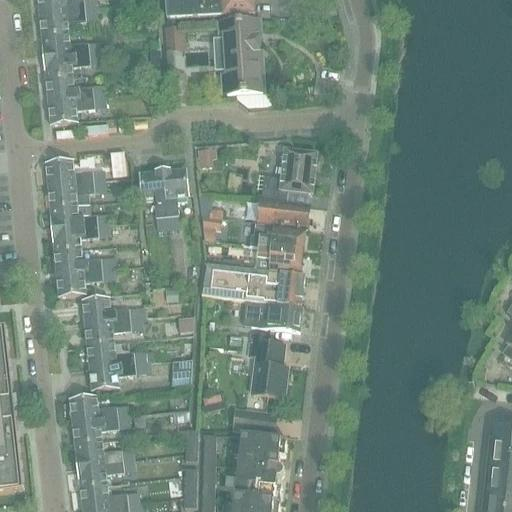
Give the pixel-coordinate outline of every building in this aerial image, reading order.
[(38,0),(40,19),(84,15),(83,3),(83,2),(66,4),(65,0),(38,0)] [(223,18),(254,17),(252,0),(165,0),(167,21),(223,18)] [(96,1),(83,3),(84,15),(97,13),(96,1)] [(97,13),(84,15),(85,25),(98,24),(97,13)] [(40,19),(43,41),(69,38),(68,27),(85,25),(84,15),(40,19)] [(226,76),(227,98),(262,96),(261,64),(259,64),(256,24),(222,27),(224,45),(215,46),(217,77),(226,76)] [(165,31),(166,54),(184,53),(183,30),(165,31)] [(214,42),(214,33),(203,33),(203,42),(214,42)] [(43,41),(45,63),(89,58),(88,46),(70,48),(69,38),(43,41)] [(100,45),(88,46),(89,58),(101,57),(100,45)] [(160,52),(151,52),(152,74),(161,73),(160,52)] [(101,57),(89,58),(90,69),(102,68),(101,57)] [(45,63),(47,85),(73,82),(72,71),(90,69),(89,58),(45,63)] [(185,77),(168,78),(169,107),(186,106),(185,77)] [(47,85),(49,106),(93,101),(92,91),(74,93),(73,82),(47,85)] [(104,90),(92,91),(93,101),(105,100),(104,90)] [(105,100),(93,101),(94,113),(107,112),(105,100)] [(94,113),(93,101),(49,106),(51,128),(78,126),(77,115),(94,113)] [(104,147),(105,171),(120,171),(119,146),(104,147)] [(212,169),(211,153),(200,154),(201,169),(212,169)] [(264,180),(261,203),(286,206),(288,194),(312,198),(317,158),(285,154),(282,182),(264,180)] [(47,169),(49,191),(94,187),(92,176),(75,177),(74,166),(47,169)] [(186,174),(164,176),(166,203),(168,220),(177,219),(178,219),(177,202),(189,200),(186,174)] [(105,175),(92,176),(94,187),(106,186),(105,175)] [(168,220),(166,203),(164,176),(142,178),(144,205),(154,204),(155,221),(168,220)] [(106,186),(94,187),(95,198),(107,197),(106,186)] [(49,191),(51,213),(78,210),(77,199),(95,198),(94,187),(49,191)] [(260,203),(258,216),(258,223),(269,224),(269,228),(305,232),(307,232),(310,209),(286,206),(261,203),(260,203)] [(51,213),(53,234),(98,230),(97,220),(79,221),(78,210),(51,213)] [(211,212),(210,220),(221,221),(223,213),(211,212)] [(108,218),(97,220),(98,230),(109,229),(108,218)] [(177,219),(168,220),(169,233),(178,233),(177,219)] [(210,220),(203,219),(206,242),(214,243),(215,232),(220,232),(221,221),(210,220)] [(168,220),(155,221),(156,235),(169,233),(168,220)] [(303,255),(305,232),(269,228),(256,226),(254,236),(252,236),(250,248),(260,249),(303,255)] [(109,229),(98,230),(99,241),(110,240),(109,229)] [(53,234),(55,256),(82,254),(81,243),(99,241),(98,230),(53,234)] [(242,267),(241,271),(257,273),(300,278),(303,255),(267,250),(260,249),(258,249),(256,264),(242,263),(242,265),(242,267)] [(55,256),(57,278),(102,274),(101,263),(83,265),(82,254),(55,256)] [(117,262),(101,263),(102,274),(114,273),(118,272),(117,262)] [(212,264),(212,267),(241,271),(242,267),(242,265),(226,262),(226,266),(212,264)] [(200,298),(261,306),(300,311),(304,278),(300,278),(257,273),(241,271),(209,267),(200,298)] [(114,273),(102,274),(103,285),(115,284),(114,273)] [(103,285),(102,274),(57,278),(59,300),(86,298),(85,286),(103,285)] [(177,292),(165,293),(167,305),(178,304),(177,292)] [(84,306),(86,329),(128,324),(127,314),(112,316),(110,303),(84,306)] [(245,311),(243,328),(263,331),(299,335),(302,311),(300,311),(261,306),(246,304),(245,311)] [(144,313),(127,314),(128,324),(142,323),(145,323),(144,313)] [(194,321),(178,323),(180,337),(193,336),(194,321)] [(142,323),(128,324),(129,335),(143,334),(142,323)] [(86,329),(88,350),(115,347),(114,336),(129,335),(128,324),(86,329)] [(1,331),(0,330),(0,495),(19,493),(1,331)] [(283,402),(287,372),(281,371),(284,349),(270,348),(271,337),(251,335),(248,358),(256,359),(251,398),(283,402)] [(117,369),(135,367),(135,357),(116,359),(115,347),(88,350),(90,372),(117,369)] [(153,355),(135,357),(135,367),(151,366),(154,365),(153,355)] [(192,386),(193,361),(174,363),(172,388),(192,386)] [(151,366),(135,367),(136,378),(152,377),(151,366)] [(135,367),(117,369),(90,372),(93,394),(119,391),(118,380),(136,378),(135,367)] [(219,397),(202,402),(206,416),(223,411),(219,397)] [(71,404),(73,426),(118,422),(117,410),(99,412),(97,400),(71,404)] [(129,409),(117,410),(118,422),(130,421),(129,409)] [(273,438),(276,418),(236,414),(233,434),(273,438)] [(130,421),(118,422),(119,433),(131,432),(130,421)] [(73,426),(76,448),(103,444),(102,435),(119,433),(118,422),(73,426)] [(488,440),(487,457),(511,459),(511,431),(494,430),(493,440),(488,440)] [(197,465),(198,434),(186,434),(185,465),(197,465)] [(213,511),(216,439),(204,439),(201,511),(213,511)] [(285,461),(286,444),(241,439),(233,511),(279,511),(282,491),(276,490),(279,460),(285,461)] [(76,448),(79,470),(122,465),(122,454),(104,456),(103,444),(76,448)] [(134,453),(122,454),(122,465),(135,463),(134,453)] [(511,459),(487,457),(484,485),(511,487),(511,459)] [(135,463),(122,465),(124,477),(136,476),(135,463)] [(79,470),(81,492),(108,488),(107,479),(124,477),(122,465),(79,470)] [(196,511),(197,473),(184,473),(183,511),(196,511)] [(511,511),(511,487),(484,485),(481,511),(489,511),(511,511)] [(83,511),(94,511),(111,510),(128,508),(128,497),(109,500),(108,488),(81,492),(83,511)] [(139,496),(128,497),(128,508),(140,507),(139,496)]
